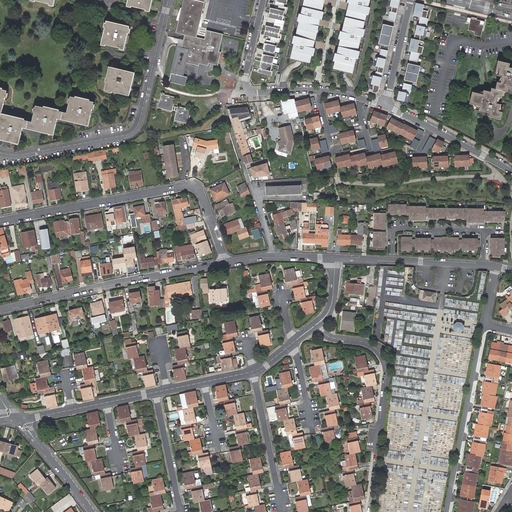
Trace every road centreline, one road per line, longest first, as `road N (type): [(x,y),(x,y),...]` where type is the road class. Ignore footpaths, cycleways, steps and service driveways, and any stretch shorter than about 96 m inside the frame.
road 1 (residential): [(0,222),(192,187),(227,261)]
road 2 (residential): [(0,152),(134,131),(168,0)]
road 3 (residential): [(312,326),(362,341),(385,358),(370,511)]
road 4 (residential): [(0,310),(227,261)]
road 5 (residential): [(445,511),(482,325)]
road 6 (residential): [(277,257),(219,95)]
road 7 (residential): [(485,264),(485,230),(394,227),(391,259)]
road 8 (residential): [(253,370),(282,511)]
road 9 (residential): [(511,172),(387,102)]
road 10 (residential): [(154,391),(180,511)]
road 11 (residential): [(15,419),(93,511)]
